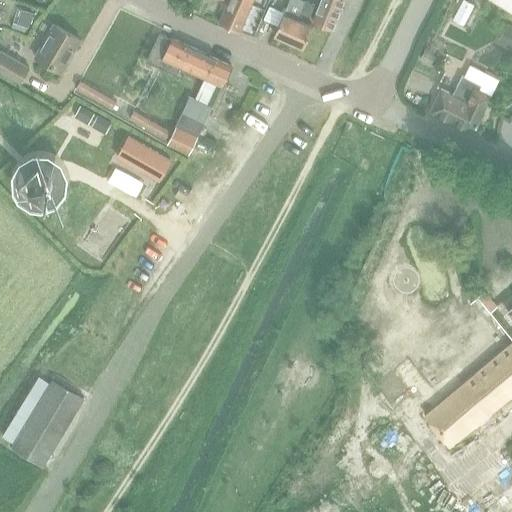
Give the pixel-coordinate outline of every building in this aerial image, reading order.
[(0,0),(0,11),(6,13),(8,2),(0,0)] [(226,0),(228,1),(218,22),(239,31),(252,0),(226,0)] [(276,26),(273,33),(304,47),(313,26),(296,18),(304,0),(288,0),(282,13),(276,26)] [(321,0),(313,21),(331,29),(343,0),(321,0)] [(453,0),(447,12),(457,18),(467,0),(453,0)] [(511,0),(497,0),(511,9),(511,0)] [(268,6),(262,20),(276,26),(282,13),(268,6)] [(22,9),(17,23),(28,27),(33,13),(22,9)] [(511,26),(508,25),(502,36),(511,41),(511,26)] [(78,41),(52,26),(34,57),(60,72),(78,41)] [(230,65),(173,38),(163,34),(163,35),(158,33),(145,61),(176,75),(180,66),(220,85),(230,65)] [(0,51),(0,72),(18,83),(27,67),(0,51)] [(424,52),(421,59),(430,64),(434,57),(424,52)] [(441,88),(429,112),(473,133),(500,78),(470,63),(464,76),(462,75),(453,94),(441,88)] [(211,107),(189,96),(176,124),(198,135),(211,107)] [(80,106),(75,115),(88,122),(93,113),(80,106)] [(110,122),(98,115),(92,125),(105,132),(110,122)] [(189,154),(197,135),(176,125),(167,143),(189,154)] [(170,159),(143,143),(129,135),(117,156),(158,180),(170,159)] [(33,164),(31,165),(28,167),(25,171),(23,175),(23,179),(23,184),(25,188),(28,191),(31,194),(35,196),(40,196),(44,196),(48,194),(52,191),(55,188),(56,184),(57,179),(56,175),(55,171),(52,167),(48,165),(44,163),(40,162),(35,163),(33,164)] [(511,340),(423,414),(449,445),(511,393),(511,307),(501,317),(504,320),(499,324),(511,339),(511,340)] [(390,374),(377,385),(384,394),(397,383),(390,374)] [(42,466),(83,398),(52,379),(50,382),(42,377),(5,438),(13,443),(10,447),(42,466)]
